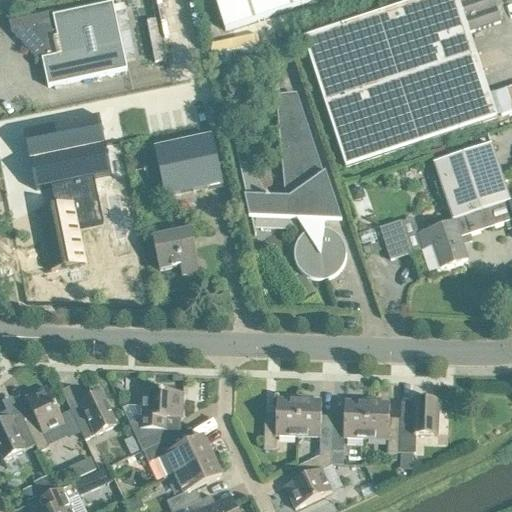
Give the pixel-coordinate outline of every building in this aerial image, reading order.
[(174,0),(176,9),(196,6),(194,0),(174,0)] [(213,0),(225,32),(321,0),(213,0)] [(501,24),(492,0),(422,0),(303,39),(346,168),(497,119),(469,34),(501,24)] [(32,18),(9,23),(11,32),(17,40),(19,38),(23,37),(25,45),(24,47),(38,63),(39,62),(42,61),(48,88),(67,84),(127,72),(113,5),(54,17),(53,14),(32,18)] [(511,88),(493,95),(500,117),(511,113),(511,88)] [(280,120),(278,89),(277,89),(283,203),(267,202),(247,166),(241,165),(237,148),(236,148),(255,237),(256,236),(252,219),(296,220),(305,235),(299,241),(295,250),(294,259),(296,268),(302,275),(309,280),(319,282),(327,281),(335,277),(341,271),(344,263),(345,255),(343,246),(339,239),(332,234),(324,231),(324,223),(341,224),(325,175),(323,176),(299,104),(298,104),(300,111),(280,120)] [(93,118),(22,134),(27,161),(28,162),(33,161),(40,191),(67,185),(94,180),(111,176),(105,146),(100,147),(93,118)] [(164,199),(221,187),(211,139),(154,151),(164,199)] [(511,221),(511,208),(511,206),(491,146),(434,165),(453,222),(475,215),(481,232),(505,223),(511,221)] [(72,207),(39,214),(52,272),(85,265),(77,230),(103,224),(94,180),(67,185),(72,207)] [(401,223),(379,230),(390,263),(410,256),(412,256),(411,255),(422,251),(429,273),(440,269),(441,271),(467,262),(462,246),(471,243),(469,236),(481,232),(475,215),(453,222),(454,226),(417,238),(406,240),(401,223)] [(200,274),(196,254),(191,231),(152,239),(159,272),(180,268),(182,278),(200,274)] [(38,454),(48,449),(42,437),(64,427),(47,390),(25,400),(35,421),(25,425),(35,447),(38,454)] [(92,399),(89,392),(76,398),(80,406),(70,411),(84,442),(116,427),(101,395),(92,399)] [(166,429),(166,421),(182,421),(183,395),(143,393),(142,419),(129,425),(137,443),(138,442),(166,429)] [(297,439),(298,399),(285,399),(285,402),(277,401),(276,438),(297,439)] [(332,453),(332,423),(321,423),(322,403),(313,403),(313,400),(298,399),(297,439),(320,440),(319,453),(332,453)] [(364,442),(365,401),(353,401),(353,404),(345,404),(344,423),(332,423),(332,453),(344,454),(344,441),(364,442)] [(399,456),(400,425),(389,425),(390,405),(381,405),(381,402),(365,401),(364,442),(388,442),(387,456),(399,456)] [(437,438),(438,404),(413,403),(413,412),(402,412),(402,406),(401,406),(400,425),(399,456),(415,456),(416,438),(437,438)] [(11,421),(7,413),(0,415),(0,455),(3,462),(35,447),(25,425),(21,417),(11,421)] [(144,453),(171,440),(166,429),(138,442),(144,453)] [(172,439),(171,440),(144,453),(149,465),(154,462),(164,482),(173,477),(173,476),(212,458),(203,438),(177,451),(172,439)] [(275,451),(276,443),(264,442),(264,451),(275,451)] [(325,470),(331,468),(332,453),(319,453),(319,458),(319,459),(325,470)] [(169,511),(179,511),(182,511),(201,502),(196,491),(222,479),(212,458),(173,476),(173,477),(182,496),(165,504),(169,511)] [(319,458),(297,469),(303,480),(285,489),(295,511),(332,494),(322,471),(325,470),(319,459),(319,458)] [(89,460),(72,468),(78,480),(95,472),(89,460)] [(85,511),(79,497),(74,486),(73,487),(60,492),(41,501),(46,511),(85,511)] [(90,511),(103,511),(95,490),(83,495),(90,511)] [(216,508),(211,497),(201,502),(182,511),(179,511),(235,511),(231,502),(216,508)]
